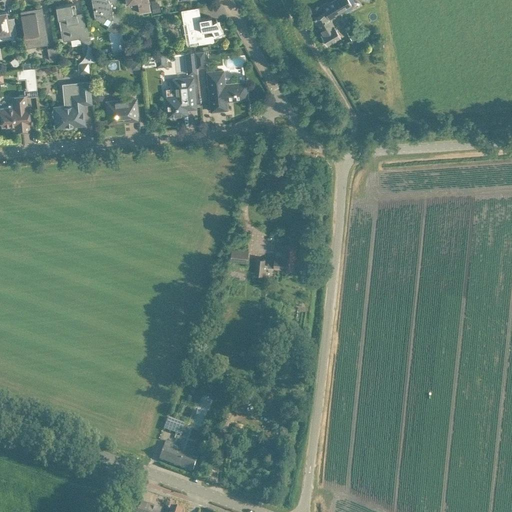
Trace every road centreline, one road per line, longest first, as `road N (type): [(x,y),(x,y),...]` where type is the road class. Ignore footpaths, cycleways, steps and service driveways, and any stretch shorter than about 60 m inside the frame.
road 1 (unclassified): [(303,511),(348,153)]
road 2 (residential): [(0,158),(204,137),(252,128),(285,105)]
road 3 (tertiary): [(199,492),(0,420)]
road 4 (track): [(285,0),(354,118),(348,153)]
road 5 (unclassified): [(348,153),(511,143)]
road 6 (residential): [(285,105),(225,0)]
